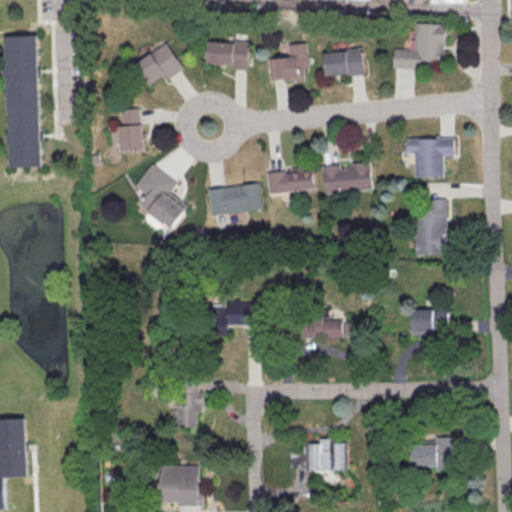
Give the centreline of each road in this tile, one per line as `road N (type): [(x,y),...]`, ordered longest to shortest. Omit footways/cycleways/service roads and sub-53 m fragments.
road 1 (residential): [(505,511),(488,0)]
road 2 (residential): [(258,511),(254,392),(500,388)]
road 3 (residential): [(490,98),(209,128)]
